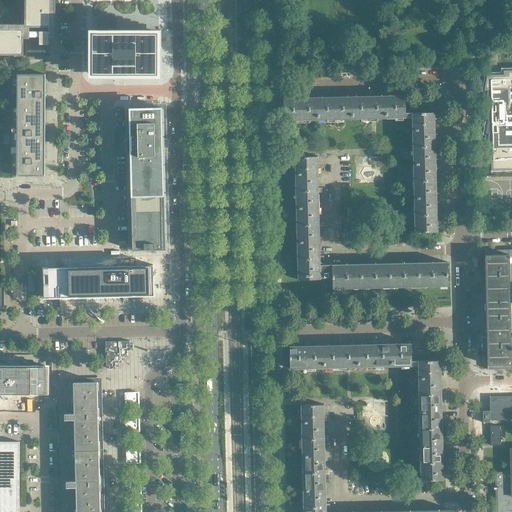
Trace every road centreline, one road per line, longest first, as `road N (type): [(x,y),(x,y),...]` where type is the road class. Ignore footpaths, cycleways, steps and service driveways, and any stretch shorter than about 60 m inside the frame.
road 1 (secondary): [(204,0),(216,511)]
road 2 (secondary): [(261,511),(252,0)]
road 3 (residential): [(461,236),(457,86),(281,83)]
road 4 (residential): [(22,334),(23,193),(74,189),(75,91)]
road 5 (residential): [(177,91),(180,331)]
road 6 (residential): [(460,248),(334,251),(332,153)]
road 7 (residential): [(466,497),(341,500),(339,405)]
road 8 (residential): [(292,330),(461,321)]
road 9 (residential): [(22,334),(180,331)]
road 10 (residential): [(169,371),(148,380),(151,511)]
road 11 (residential): [(178,511),(169,371)]
road 12 (residential): [(45,511),(43,416),(0,416)]
